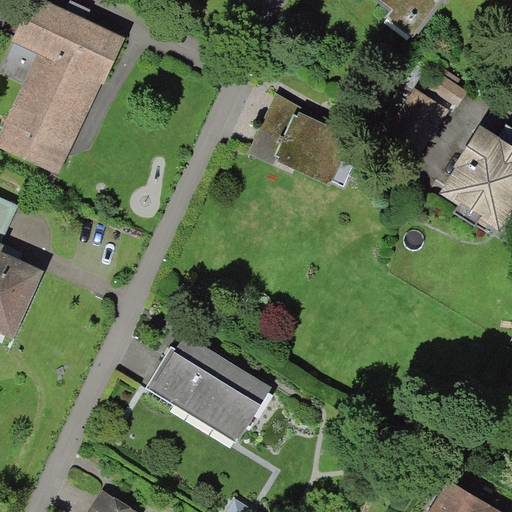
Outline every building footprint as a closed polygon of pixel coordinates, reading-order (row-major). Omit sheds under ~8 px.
[(128,41),(44,0),(36,0),(1,73),(27,86),(0,140),(0,142),(63,173),(128,41)] [(447,0),(372,0),(421,36),(447,0)] [(470,84),(442,66),(428,88),(456,106),(470,84)] [(453,112),(414,88),(389,129),(428,153),(453,112)] [(361,127),(275,92),(248,159),(333,194),(361,127)] [(511,142),(484,126),(444,194),(511,233),(511,142)] [(50,271),(0,247),(0,333),(16,341),(50,271)] [(187,334),(157,384),(239,434),(270,384),(187,334)] [(504,511),(453,481),(434,511),(504,511)] [(91,511),(132,511),(102,494),(91,511)]
